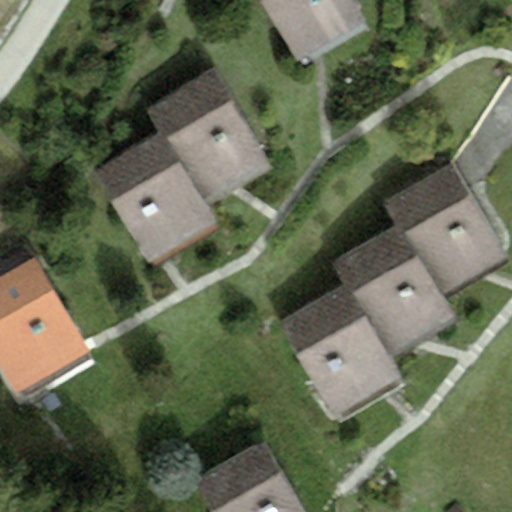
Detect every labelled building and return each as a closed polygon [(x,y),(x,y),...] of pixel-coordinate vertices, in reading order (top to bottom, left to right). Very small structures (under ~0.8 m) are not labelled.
[(358,0),(261,0),(296,57),(368,14),(358,0)] [(215,61),(146,102),(159,122),(206,198),(269,164),(215,61)] [(159,122),(94,165),(150,254),(216,213),(206,198),(159,122)] [(452,155),(386,198),(398,217),(442,289),(509,252),(452,155)] [(398,217),(332,259),(344,277),(389,348),(456,313),(442,289),(398,217)] [(34,249),(0,269),(0,355),(17,384),(89,340),(34,249)] [(344,277),(278,319),(342,414),(406,376),(389,348),(344,277)] [(308,511),(263,435),(194,475),(216,511),(308,511)]
